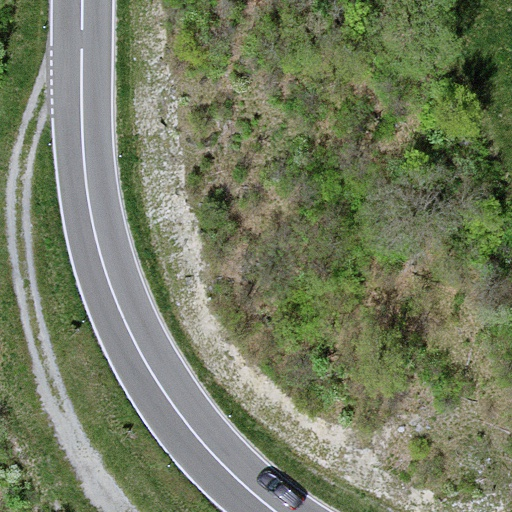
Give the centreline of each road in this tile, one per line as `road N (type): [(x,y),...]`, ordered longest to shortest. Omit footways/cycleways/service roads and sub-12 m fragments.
road 1 (secondary): [(79,0),(90,192),(122,312),(166,390),(229,474),(281,511)]
road 2 (track): [(78,0),(18,142),(22,314),(82,462),(124,511)]
